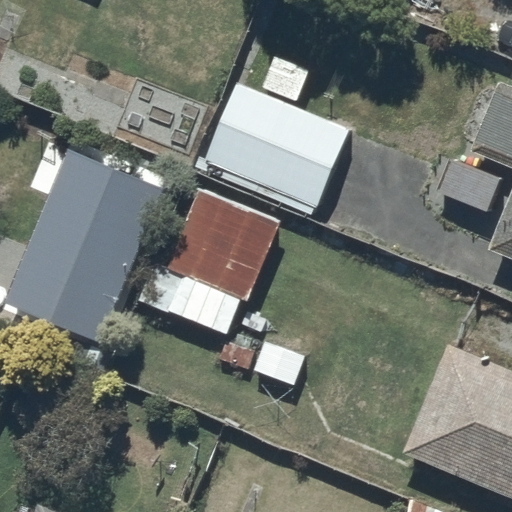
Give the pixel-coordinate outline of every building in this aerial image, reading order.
[(352,120),(296,97),(311,62),(276,47),(261,82),(241,74),(205,161),(316,207),(352,120)] [(511,99),(504,97),(476,165),(511,179),(511,211),(491,264),(511,272),(511,99)] [(502,193),(448,172),(436,205),(489,225),(502,193)] [(287,212),(202,179),(173,258),(158,252),(143,291),(231,326),(248,283),(257,287),(287,212)] [(32,262),(0,249),(0,330),(4,332),(32,262)] [(511,355),(454,332),(409,442),(511,483),(511,355)] [(464,511),(411,491),(408,511),(464,511)] [(91,511),(43,492),(35,511),(91,511)]
